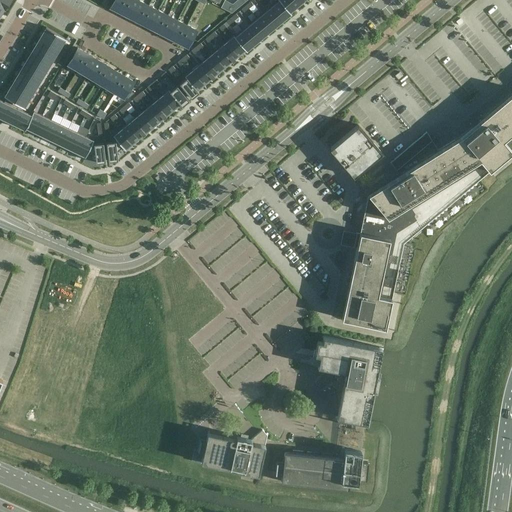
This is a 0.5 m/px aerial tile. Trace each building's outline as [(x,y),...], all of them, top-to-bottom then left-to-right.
[(0,0),(0,5),(4,8),(4,9),(5,9),(10,0),(0,0)] [(114,0),(110,8),(120,13),(126,0),(114,0)] [(130,17),(138,0),(137,0),(126,0),(120,13),(130,17)] [(148,5),(138,0),(130,17),(139,22),(148,5)] [(228,12),(231,13),(247,0),(237,0),(232,5),(228,12)] [(278,0),(272,6),(284,20),(291,14),(290,13),(279,0),(278,0)] [(279,0),(290,13),(298,6),(292,0),(279,0)] [(158,10),(148,5),(139,22),(149,27),(158,10)] [(277,27),(284,20),(272,6),(264,12),(277,27)] [(149,27),(159,32),(168,15),(158,10),(149,27)] [(257,18),(269,33),(277,27),(264,12),(257,18)] [(168,15),(159,32),(168,37),(177,20),(168,15)] [(249,24),(262,39),(269,33),(257,18),(249,24)] [(187,25),(177,20),(168,37),(178,42),(187,25)] [(254,45),(262,39),(249,24),(242,30),(254,45)] [(187,25),(178,42),(188,47),(197,30),(187,25)] [(63,38),(63,37),(46,27),(42,33),(44,34),(42,38),(40,37),(36,42),(36,43),(38,44),(36,48),(34,46),(30,52),(32,54),(30,57),(28,56),(24,62),(26,63),(24,67),(22,66),(19,72),(21,73),(18,77),(16,76),(13,82),(15,83),(12,87),(10,85),(7,91),(9,93),(7,96),(5,95),(4,96),(5,97),(6,97),(21,107),(58,46),(63,38)] [(245,50),(246,52),(247,51),(254,45),(242,30),(235,36),(234,37),(245,50)] [(239,55),(245,50),(234,37),(235,36),(233,35),(227,41),(226,41),(238,56),(239,55)] [(220,47),(219,47),(232,62),(232,61),(238,56),(226,41),(220,47)] [(67,46),(57,63),(60,65),(70,48),(67,46)] [(232,62),(219,47),(213,52),(212,53),(225,67),(232,62)] [(68,64),(77,70),(87,53),(78,48),(68,64)] [(86,76),(96,59),(87,53),(77,70),(86,76)] [(206,58),(206,59),(218,73),(225,67),(212,53),(206,58)] [(106,65),(96,59),(86,76),(96,81),(106,65)] [(218,73),(206,59),(199,64),(211,79),(211,78),(218,73)] [(192,70),(204,85),(204,84),(211,79),(199,64),(192,70)] [(106,65),(96,81),(105,87),(115,70),(106,65)] [(105,87),(115,93),(125,76),(115,70),(105,87)] [(197,90),(204,85),(192,70),(186,76),(187,77),(186,77),(197,90)] [(125,76),(115,93),(124,98),(134,82),(125,76)] [(186,77),(179,83),(191,98),(199,92),(197,90),(186,77)] [(189,100),(177,85),(170,91),(180,104),(182,106),(189,100)] [(161,95),(173,110),(180,104),(170,91),(169,89),(168,90),(161,95)] [(167,116),(173,110),(161,95),(154,101),(167,116)] [(386,329),(404,243),(511,152),(511,95),(462,137),(389,181),(373,161),(382,153),(358,124),(329,148),(353,177),(363,169),(379,187),(368,193),(342,320),(386,329)] [(20,109),(21,107),(6,97),(5,99),(4,101),(0,99),(0,117),(24,129),(31,114),(24,111),(20,109)] [(167,116),(154,101),(147,107),(160,121),(167,116)] [(141,112),(153,127),(160,121),(147,107),(141,112)] [(33,132),(42,115),(33,111),(31,114),(24,129),(25,130),(25,129),(33,132)] [(146,133),(153,127),(141,112),(134,118),(146,133)] [(50,119),(42,115),(33,132),(42,137),(50,119)] [(125,122),(126,124),(127,124),(139,139),(146,133),(134,118),(132,116),(125,122)] [(59,123),(50,119),(42,137),(51,141),(59,123)] [(51,141),(59,145),(68,128),(59,123),(51,141)] [(126,124),(120,130),(132,144),(139,139),(127,124),(126,124)] [(68,128),(59,145),(68,149),(76,132),(68,128)] [(113,135),(117,140),(123,146),(122,147),(125,150),(132,144),(120,130),(113,135)] [(76,132),(68,149),(77,153),(85,136),(76,132)] [(85,157),(88,151),(92,143),(93,140),(85,136),(77,153),(85,157)] [(117,140),(116,140),(116,141),(106,142),(108,161),(118,160),(117,151),(122,147),(123,146),(117,140)] [(105,161),(103,143),(94,144),(92,143),(88,151),(95,154),(96,163),(105,161)] [(337,418),(367,424),(374,388),(375,388),(377,376),(376,376),(382,347),(323,336),(322,341),(317,340),(315,350),(314,350),(312,363),(318,364),(317,366),(339,370),(337,380),(344,381),(337,418)] [(207,432),(206,439),(200,437),(198,448),(204,449),(201,462),(258,474),(265,445),(268,433),(266,432),(266,434),(262,430),(248,441),(247,441),(248,435),(241,434),(240,440),(237,439),(207,432)] [(281,481),(348,489),(349,482),(358,483),(359,478),(366,479),(368,460),(361,459),(362,451),(344,449),(343,458),(284,451),(281,481)]
